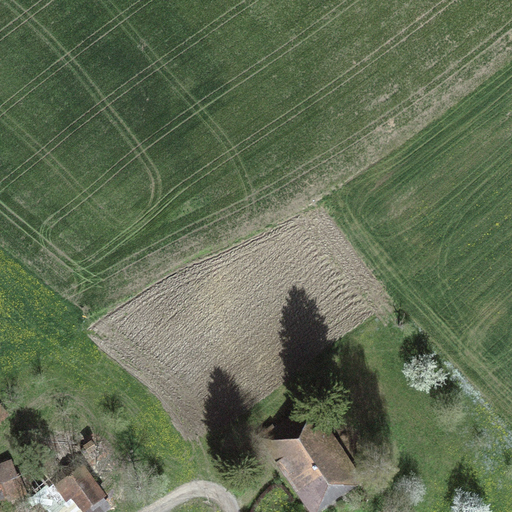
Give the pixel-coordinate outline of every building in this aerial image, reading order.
[(355,469),(312,400),(261,432),(267,442),(276,436),(296,467),(286,473),(304,501),(355,469)] [(0,427),(13,416),(0,402),(0,427)] [(106,443),(89,452),(95,462),(112,453),(106,443)] [(377,471),(370,460),(357,469),(364,480),(377,471)] [(20,468),(0,473),(0,492),(25,486),(20,468)] [(86,511),(99,503),(77,475),(60,489),(78,511),(86,511)]
